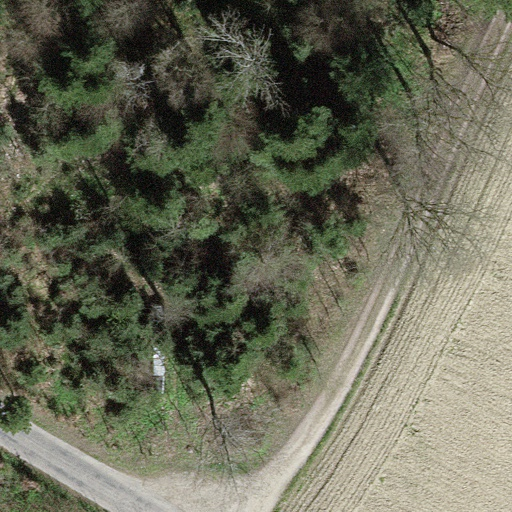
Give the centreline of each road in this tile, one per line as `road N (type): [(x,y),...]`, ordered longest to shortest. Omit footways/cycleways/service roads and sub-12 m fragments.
road 1 (track): [(502,0),(265,511)]
road 2 (unclassified): [(142,511),(0,424)]
